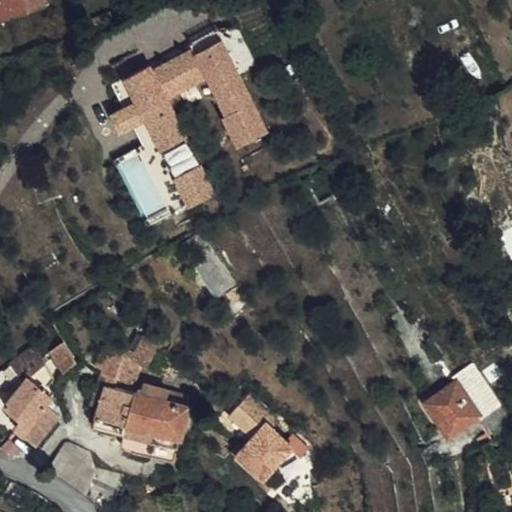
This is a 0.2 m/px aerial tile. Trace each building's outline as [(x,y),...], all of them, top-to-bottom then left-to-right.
[(15,0),(20,20),(68,8),(65,0),(15,0)] [(131,102),(111,112),(122,133),(146,121),(188,206),(220,190),(174,98),(207,82),(238,145),(269,129),(218,28),(119,78),(131,102)] [(247,303),(214,253),(192,265),(227,315),(247,303)] [(62,370),(78,392),(90,379),(78,359),(62,370)] [(431,387),(446,380),(433,359),(420,367),(431,387)] [(109,391),(132,399),(141,376),(143,370),(120,361),(109,391)] [(48,370),(28,387),(32,392),(52,377),(48,370)] [(149,405),(160,383),(141,376),(132,399),(149,405)] [(13,422),(34,442),(29,447),(43,460),(70,432),(61,420),(69,414),(66,406),(69,403),(52,377),(32,392),(39,400),(13,422)] [(495,460),(500,458),(511,448),(511,431),(481,383),(465,392),(469,400),(436,420),(457,456),(483,441),(495,460)] [(147,411),(115,401),(101,444),(133,454),(147,411)] [(148,451),(165,453),(174,420),(147,411),(133,454),(143,457),(148,458),(148,451)] [(174,420),(165,453),(174,457),(168,473),(181,478),(197,429),(174,420)] [(268,459),(279,446),(281,443),(254,425),(242,442),(266,457),(268,459)] [(283,448),(280,453),(290,465),(290,479),(302,462),(283,448)] [(174,457),(165,453),(148,451),(148,458),(143,457),(140,473),(179,485),(181,478),(168,473),(174,457)] [(253,475),(281,492),(290,479),(290,465),(280,453),(273,462),(268,459),(266,457),(253,475)] [(84,479),(87,479),(95,481),(75,457),(54,482),(55,486),(84,488),(84,479)] [(123,485),(129,469),(106,461),(100,478),(123,485)] [(95,481),(87,479),(84,479),(84,488),(55,486),(94,511),(128,511),(136,498),(102,491),(95,481)]
